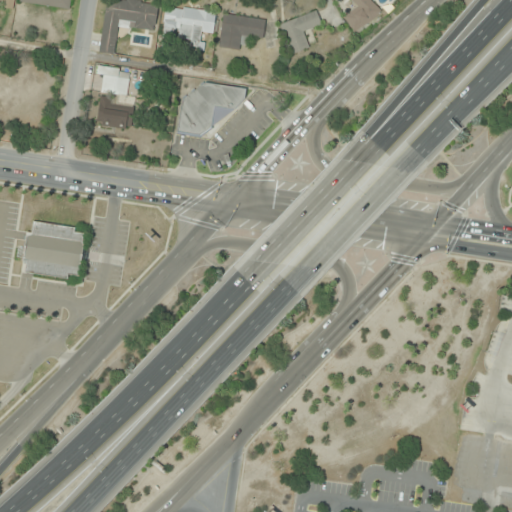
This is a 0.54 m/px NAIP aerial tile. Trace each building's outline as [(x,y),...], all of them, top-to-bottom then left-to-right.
[(14,0),(0,0),(0,1),(4,1),(3,9),(14,10),(14,0)] [(70,0),(19,0),(19,4),(70,9),(70,0)] [(155,30),(158,3),(130,0),(104,0),(100,54),(115,56),(118,26),(155,30)] [(351,0),(356,5),(342,19),(358,34),(381,11),(370,0),(351,0)] [(216,11),(165,5),(161,39),(190,42),(189,47),(200,48),(202,32),(213,33),(216,11)] [(282,22),(293,54),(309,48),(304,32),(322,26),(317,11),(282,22)] [(218,48),(240,51),(241,46),(251,47),(252,38),(262,40),(265,20),(222,14),(218,48)] [(103,75),(102,93),(139,96),(141,70),(98,68),(97,75),(103,75)] [(182,97),(177,134),(205,138),(206,126),(221,128),(223,113),(240,116),(244,90),(193,82),(191,99),(182,97)] [(95,125),(130,131),(136,101),(101,95),(95,125)] [(84,229),(29,221),(22,273),(67,279),(68,274),(78,276),(84,229)]
